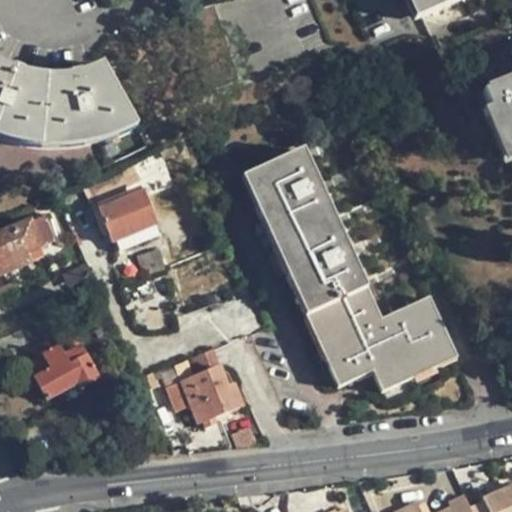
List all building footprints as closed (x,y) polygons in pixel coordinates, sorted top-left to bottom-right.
[(410,0),(418,18),(458,0),(410,0)] [(238,83),(213,6),(180,16),(205,94),(238,83)] [(0,134),(15,139),(33,142),(50,143),(67,143),(85,140),(102,135),(118,129),(131,124),(105,75),(95,80),(81,84),(79,74),(67,76),(69,87),(55,88),(40,88),(18,83),(21,71),(11,67),(6,78),(0,74),(0,134)] [(511,81),(480,94),(487,111),(505,157),(511,154),(511,81)] [(301,152),(249,177),(261,204),(254,208),(260,220),(267,218),(293,275),(286,278),(291,290),(299,287),(331,358),(324,362),(336,389),(370,374),(380,396),(399,388),(395,379),(450,354),(426,301),(379,322),(301,152)] [(131,167),(116,174),(123,189),(138,183),(131,167)] [(90,204),(123,189),(116,174),(83,190),(90,204)] [(241,180),(254,208),(261,204),(249,177),(241,180)] [(139,193),(97,211),(111,247),(113,245),(117,253),(158,236),(139,193)] [(0,235),(0,251),(8,273),(29,264),(25,254),(38,249),(52,242),(41,218),(0,235)] [(260,220),(286,278),(293,275),(267,218),(260,220)] [(42,259),(38,249),(25,254),(29,264),(42,259)] [(0,277),(8,273),(0,251),(0,277)] [(161,273),(154,255),(135,263),(142,281),(161,273)] [(60,277),(65,288),(90,278),(84,266),(60,277)] [(0,302),(17,295),(13,285),(0,290),(0,302)] [(291,290),(324,362),(331,358),(299,287),(291,290)] [(73,388),(76,392),(96,381),(72,337),(56,345),(52,337),(29,349),(35,361),(26,365),(33,379),(31,380),(43,403),(58,396),(73,388)] [(212,350),(188,359),(185,360),(192,378),(164,389),(173,414),(188,409),(195,426),(200,424),(213,419),(242,408),(234,386),(227,388),(212,350)] [(454,362),(450,354),(395,379),(399,388),(454,362)] [(79,399),(76,392),(73,388),(58,396),(63,407),(79,399)] [(216,426),(213,419),(200,424),(203,431),(216,426)] [(488,499),(473,506),(475,511),(511,511),(511,485),(487,495),(488,499)] [(454,506),(438,511),(427,511),(423,503),(422,500),(399,509),(400,511),(475,511),(473,506),(468,494),(452,501),(454,506)] [(438,511),(433,500),(423,503),(427,511),(438,511)] [(335,509),(329,511),(357,511),(352,501),(343,505),(335,509)]
